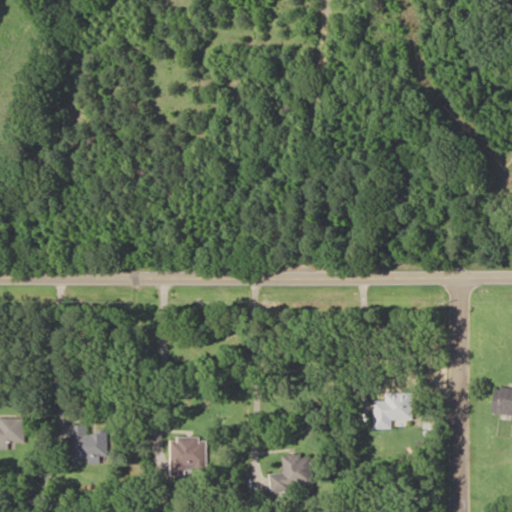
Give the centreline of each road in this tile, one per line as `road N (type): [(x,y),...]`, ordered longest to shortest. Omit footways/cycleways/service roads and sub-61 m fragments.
road 1 (residential): [(0,274),(511,274)]
road 2 (residential): [(459,275),(459,511)]
